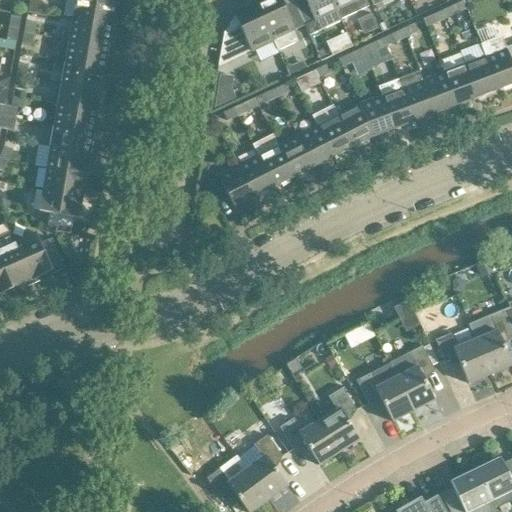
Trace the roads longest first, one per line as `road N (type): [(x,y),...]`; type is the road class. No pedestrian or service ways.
road 1 (residential): [(169,0),(127,243),(154,242),(179,214),(216,0)]
road 2 (unclassified): [(511,158),(365,217),(181,309)]
road 3 (residential): [(315,511),(383,467),(511,404)]
road 4 (unclassified): [(181,309),(111,309),(75,316),(46,334)]
road 5 (unclassified): [(46,334),(126,332),(181,309)]
